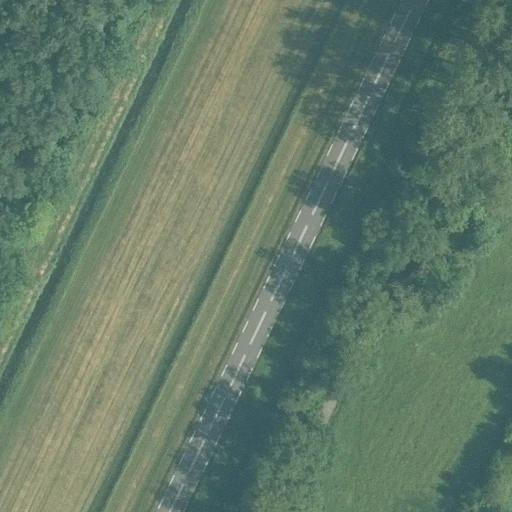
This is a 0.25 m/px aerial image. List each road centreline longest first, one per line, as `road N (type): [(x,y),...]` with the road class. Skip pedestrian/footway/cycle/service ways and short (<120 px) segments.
road 1 (primary): [(168,511),(414,0)]
road 2 (track): [(0,340),(161,0)]
